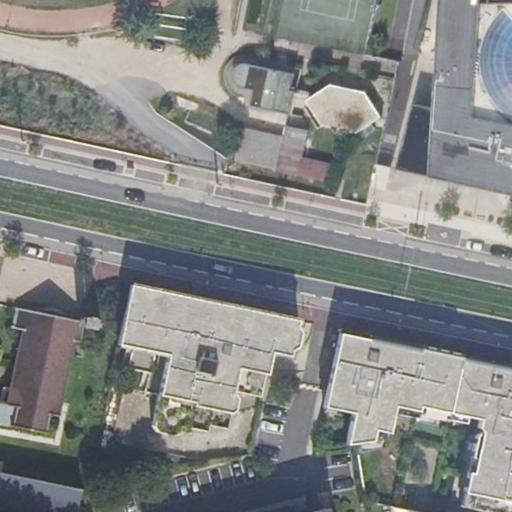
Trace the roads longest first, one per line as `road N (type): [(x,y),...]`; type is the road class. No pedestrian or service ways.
road 1 (primary): [(511,275),(0,166)]
road 2 (primary): [(0,221),(511,330)]
road 3 (unknown): [(329,292),(290,471),(270,487),(194,511)]
